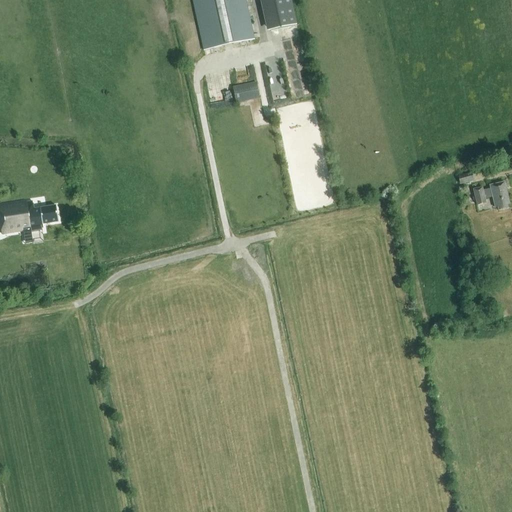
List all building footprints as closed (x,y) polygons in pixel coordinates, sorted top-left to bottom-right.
[(192,0),(203,51),(254,40),(245,0),(192,0)] [(235,102),(259,98),(256,81),(232,86),(235,102)] [(460,185),(474,182),(472,173),(458,176),(460,185)] [(506,205),(509,205),(504,183),(489,186),(491,191),(483,193),(482,188),(473,190),(477,206),(486,204),(485,199),(492,198),(494,209),(497,208),(498,211),(507,209),(506,205)] [(34,210),(33,203),(32,202),(0,206),(0,221),(2,235),(44,228),(43,225),(59,223),(56,206),(34,210)]
